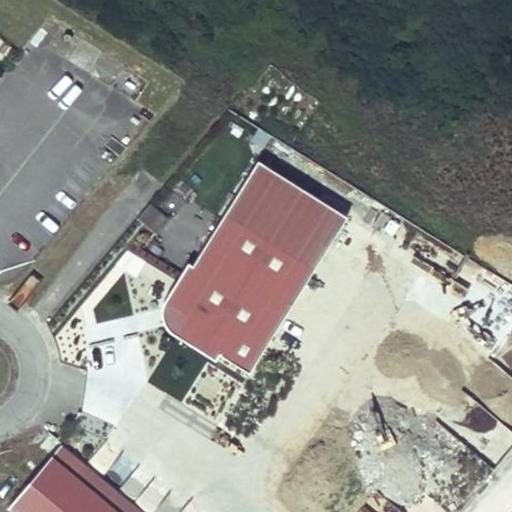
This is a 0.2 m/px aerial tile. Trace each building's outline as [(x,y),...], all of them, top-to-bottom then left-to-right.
[(249,371),(347,215),(258,159),(192,263),(188,261),(163,300),(170,330),(215,358),(219,352),(249,371)] [(159,231),(169,215),(148,201),(137,217),(159,231)] [(170,330),(163,300),(162,304),(162,308),(161,313),(163,320),(166,326),(170,330)] [(124,511),(55,454),(10,508),(15,511),(124,511)] [(367,511),(449,511),(397,468),(367,505),(370,508),(367,511)]
